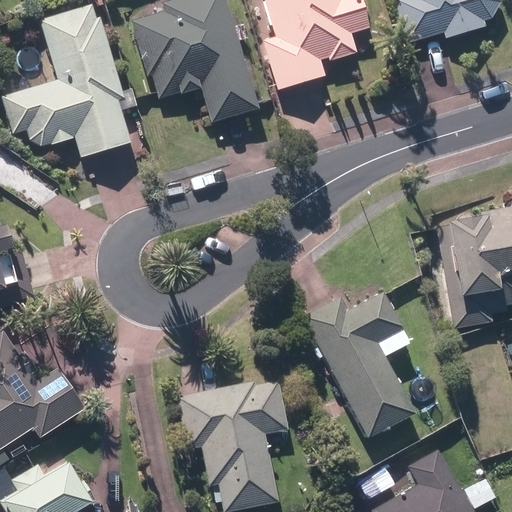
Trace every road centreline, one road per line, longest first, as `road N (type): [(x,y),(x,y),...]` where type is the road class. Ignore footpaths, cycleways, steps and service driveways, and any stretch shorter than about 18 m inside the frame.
road 1 (residential): [(339,174),(178,309),(140,300),(117,268),(131,229),(173,207),(247,192)]
road 2 (residential): [(511,117),(339,174)]
